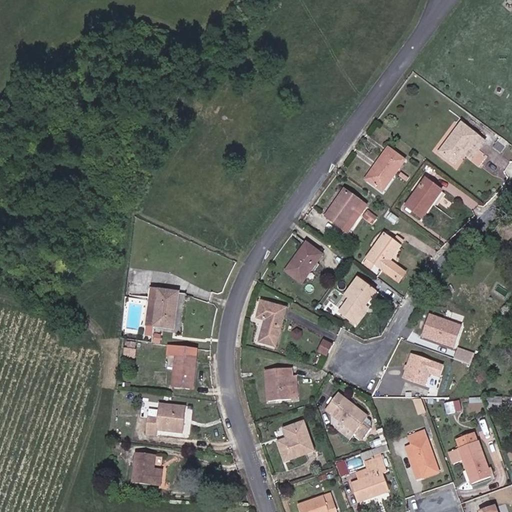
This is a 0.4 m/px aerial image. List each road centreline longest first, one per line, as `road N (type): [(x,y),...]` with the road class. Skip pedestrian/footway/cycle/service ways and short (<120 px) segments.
road 1 (residential): [(449,0),(255,266),(233,322),(230,382),(273,511)]
road 2 (residential): [(511,197),(388,341),(356,361)]
